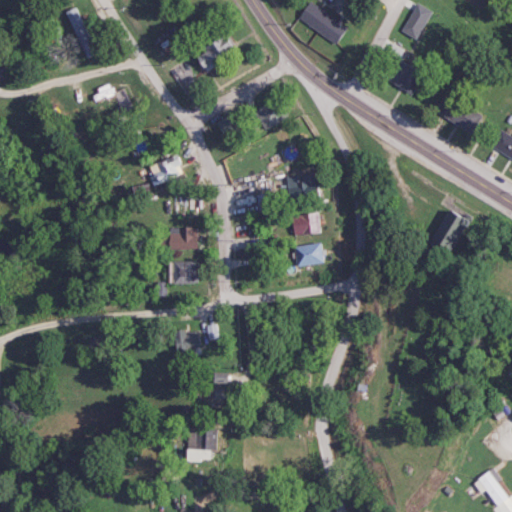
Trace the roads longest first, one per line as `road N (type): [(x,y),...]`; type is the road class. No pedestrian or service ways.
road 1 (residential): [(343,511),(331,425),(352,345),(362,212),(319,68)]
road 2 (residential): [(0,347),(132,312),(355,291)]
road 3 (residential): [(233,299),(227,167),(110,0)]
road 4 (secondary): [(511,203),(305,59),(260,0)]
road 5 (residential): [(30,511),(2,347)]
road 6 (residential): [(145,53),(48,83),(0,78)]
road 7 (residential): [(299,52),(195,120)]
